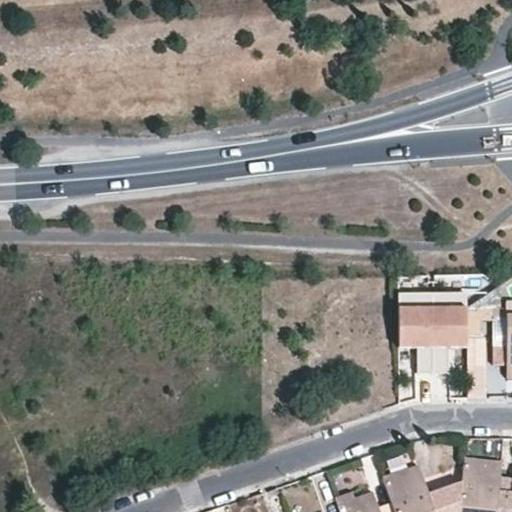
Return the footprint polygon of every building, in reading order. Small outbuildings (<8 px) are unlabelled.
[(467,311),(468,339),(480,338),(480,314),(497,313),(496,289),(467,311)] [(463,337),(461,304),(411,307),(413,339),(423,338),(426,374),(447,373),(445,339),(463,337)] [(511,307),(502,308),(502,320),(492,320),(493,363),(507,363),(507,377),(511,376),(511,307)] [(482,472),(483,463),(464,462),(463,470),(482,472)] [(463,470),(461,485),(459,511),(510,511),(511,500),(511,495),(501,494),(501,480),(502,465),(483,463),(482,472),(463,470)] [(459,511),(461,485),(429,495),(420,469),(402,475),(404,482),(386,489),(391,503),(393,511),(459,511)] [(404,482),(402,475),(384,481),(386,489),(404,482)] [(501,494),(511,495),(511,481),(501,480),(501,494)] [(359,494),(336,502),(338,507),(339,511),(347,511),(356,509),(354,502),(361,499),(359,494)] [(379,511),(378,507),(373,495),(361,499),(354,502),(356,509),(347,511),(379,511)] [(393,511),(391,503),(378,507),(379,511),(393,511)]
